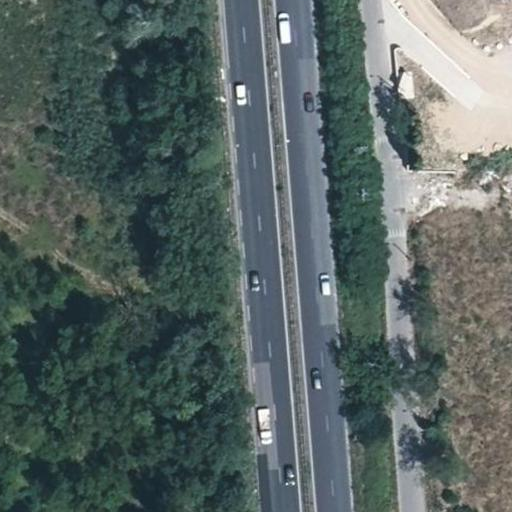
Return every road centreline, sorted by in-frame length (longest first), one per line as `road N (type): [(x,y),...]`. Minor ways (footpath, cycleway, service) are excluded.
road 1 (primary): [(337,511),(291,0)]
road 2 (trunk): [(157,0),(202,511)]
road 3 (trunk): [(256,511),(211,0)]
road 4 (residential): [(372,0),(412,511)]
road 5 (primary): [(249,0),(286,511)]
